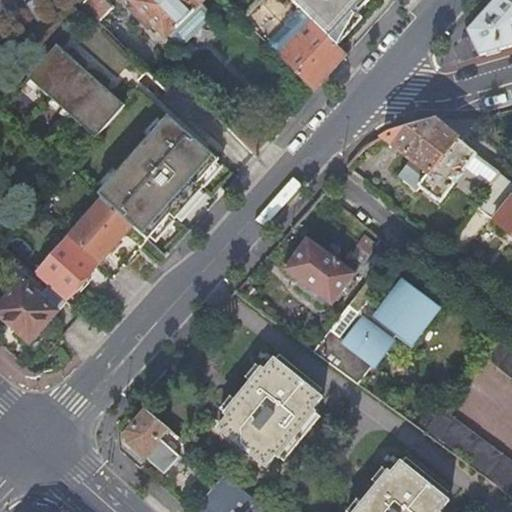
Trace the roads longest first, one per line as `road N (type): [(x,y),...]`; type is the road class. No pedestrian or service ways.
road 1 (secondary): [(302,161),(41,452)]
road 2 (residential): [(511,326),(302,161)]
road 3 (residential): [(511,78),(443,99),(369,87)]
